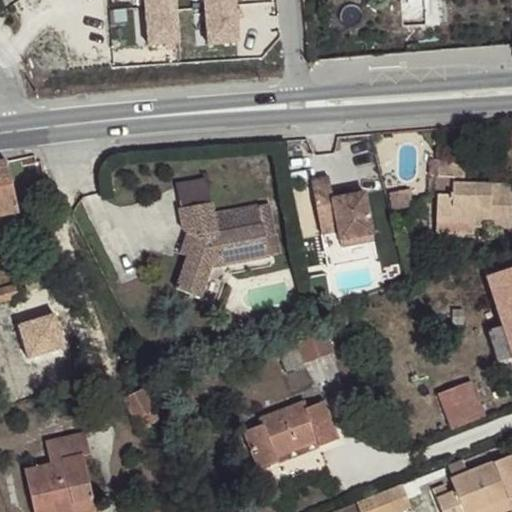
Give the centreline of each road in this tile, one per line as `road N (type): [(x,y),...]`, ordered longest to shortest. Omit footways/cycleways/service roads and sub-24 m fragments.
road 1 (secondary): [(21,130),(301,106)]
road 2 (secondary): [(301,106),(511,91)]
